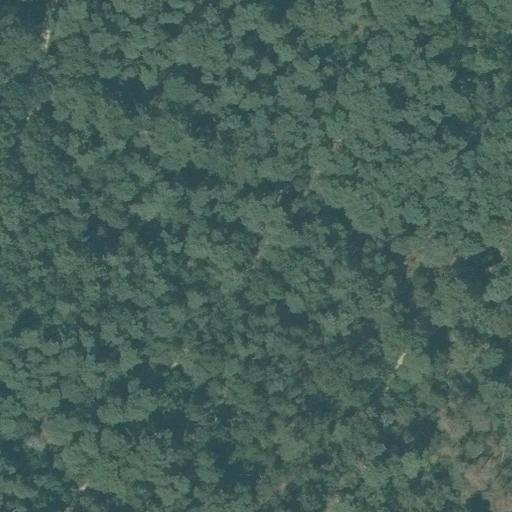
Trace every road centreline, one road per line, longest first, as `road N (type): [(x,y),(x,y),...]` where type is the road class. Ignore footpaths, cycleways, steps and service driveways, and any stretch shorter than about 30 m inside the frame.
road 1 (track): [(0,228),(52,0)]
road 2 (track): [(511,72),(424,80),(384,70)]
road 3 (track): [(321,55),(211,0)]
